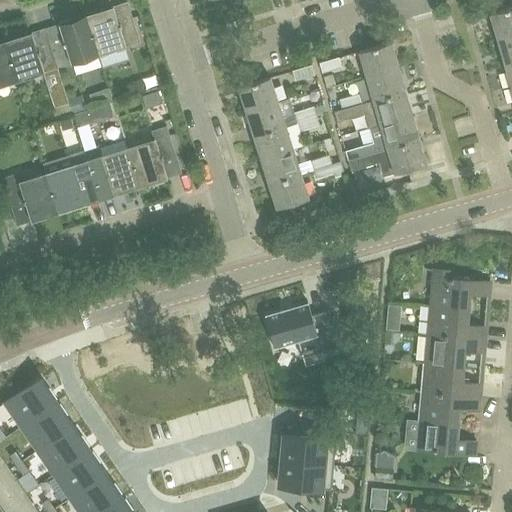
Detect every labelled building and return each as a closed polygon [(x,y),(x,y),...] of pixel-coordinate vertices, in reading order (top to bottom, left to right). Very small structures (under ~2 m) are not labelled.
[(511,5),(489,12),(496,37),(511,32),(511,5)] [(112,8),(84,16),(97,56),(124,47),(139,43),(132,23),(118,28),(112,8)] [(63,45),(49,49),(56,69),(69,65),(97,56),(84,16),(57,25),(63,45)] [(511,32),(496,37),(504,61),(511,58),(511,32)] [(30,34),(3,42),(16,82),(42,73),(56,69),(49,49),(36,54),(30,34)] [(358,50),(366,75),(398,65),(390,41),(358,50)] [(0,86),(16,82),(3,42),(0,42),(0,86)] [(108,57),(111,68),(137,59),(134,48),(108,57)] [(318,62),(322,73),(341,67),(338,56),(318,62)] [(291,70),(295,80),(314,75),(311,64),(291,70)] [(398,65),(366,75),(373,99),(405,90),(398,65)] [(237,86),(245,111),(277,100),(269,76),(237,86)] [(143,78),(132,81),(135,92),(146,89),(143,78)] [(159,90),(151,92),(153,99),(162,97),(159,90)] [(341,108),(333,111),(336,122),(365,114),(368,127),(380,123),(412,114),(405,90),(373,99),(361,103),(341,108)] [(358,93),(339,99),(341,108),(361,103),(358,93)] [(81,94),(68,98),(72,112),(85,108),(81,94)] [(277,100),(245,111),(253,135),(285,125),(277,100)] [(86,110),(72,114),(76,128),(90,123),(108,117),(116,115),(112,102),(104,104),(86,110)] [(296,121),(316,115),(313,105),(293,111),(296,121)] [(380,123),(387,148),(419,139),(412,114),(380,123)] [(69,115),(57,119),(61,130),(73,127),(69,115)] [(319,126),(316,115),(296,121),(299,132),(319,126)] [(93,126),(96,137),(125,130),(123,120),(93,126)] [(138,183),(166,174),(161,159),(175,154),(166,125),(151,129),(153,137),(154,137),(156,142),(128,151),(138,183)] [(253,135),(260,159),(292,149),(285,125),(253,135)] [(355,157),(346,160),(350,171),(379,163),(382,176),(426,163),(419,139),(387,148),(375,151),(355,157)] [(372,141),(352,147),(355,157),(375,151),(372,141)] [(98,146),(83,151),(86,160),(87,164),(93,180),(98,196),(111,191),(138,183),(128,151),(127,147),(101,155),(98,146)] [(260,159),(268,183),(300,173),(292,149),(260,159)] [(328,154),(308,160),(311,169),(332,163),(328,154)] [(73,168),(47,177),(57,208),(84,200),(98,196),(93,180),(87,164),(86,160),(71,164),(73,168)] [(340,160),(332,163),(311,169),(314,179),(333,173),(334,177),(345,174),(340,160)] [(16,173),(1,178),(10,206),(25,202),(30,217),(57,208),(47,177),(20,185),(16,173)] [(300,173),(268,183),(276,208),(308,197),(300,173)] [(425,268),(425,269),(431,270),(428,305),(468,308),(469,293),(489,295),(490,281),(480,281),(456,278),(450,278),(451,271),(425,268)] [(457,268),(456,278),(480,281),(481,271),(457,268)] [(266,314),(264,314),(274,347),(275,347),(275,346),(296,340),(296,341),(299,340),(299,339),(315,334),(315,335),(316,335),(320,351),(338,346),(328,309),(326,310),(327,312),(312,316),(307,301),(306,302),(306,303),(293,307),(293,306),(291,306),(291,308),(284,310),(280,309),(278,310),(279,311),(266,315),(266,314)] [(428,305),(425,334),(485,340),(486,326),(466,324),(468,308),(428,305)] [(385,344),(392,344),(393,332),(386,331),(385,344)] [(425,334),(423,362),(462,366),(464,350),(484,352),(485,340),(425,334)] [(423,362),(420,391),(480,396),(481,383),(461,381),(462,366),(423,362)] [(40,377),(5,401),(22,426),(57,401),(40,377)] [(171,391),(123,408),(131,430),(179,414),(171,391)] [(420,391),(418,420),(457,423),(459,408),(479,409),(480,396),(420,391)] [(57,401),(22,426),(38,449),(73,425),(57,401)] [(357,410),(355,434),(367,435),(369,412),(357,410)] [(418,420),(417,432),(415,449),(474,454),(476,440),(456,439),(457,424),(418,420)] [(73,425),(38,449),(54,473),(90,449),(73,425)] [(283,435),(281,460),(333,464),(335,440),(283,435)] [(90,449),(54,473),(70,497),(106,473),(90,449)] [(15,450),(8,455),(15,465),(22,460),(15,450)] [(22,460),(15,465),(22,475),(29,470),(22,460)] [(281,460),(278,485),(331,489),(333,464),(281,460)] [(374,478),(391,479),(392,466),(376,464),(374,478)] [(106,473),(70,497),(80,511),(99,511),(122,496),(106,473)] [(387,489),(371,487),(370,497),(386,499),(387,489)] [(133,511),(122,496),(99,511),(133,511)] [(48,498),(41,502),(47,511),(54,508),(48,498)]
